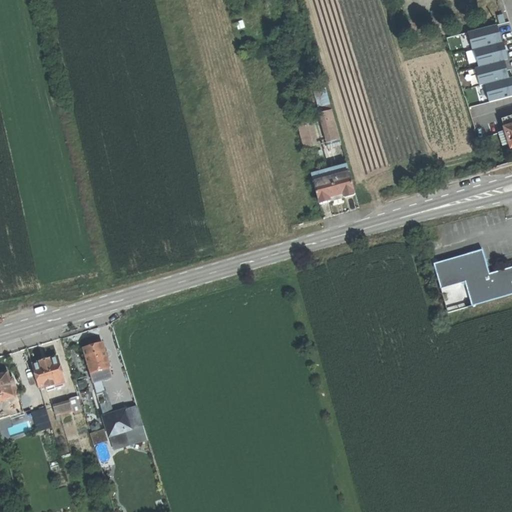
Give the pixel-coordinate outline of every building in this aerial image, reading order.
[(497,25),(468,33),(472,49),(501,42),(497,25)] [(463,34),(447,38),(450,48),(466,44),(463,34)] [(503,43),(473,50),(478,67),(508,59),(503,43)] [(476,69),(480,86),(509,78),(505,62),(476,69)] [(511,79),(484,87),(488,102),(511,95),(511,79)] [(328,90),(317,95),(322,107),(333,102),(328,90)] [(490,102),(468,108),(475,129),(496,122),(490,102)] [(332,110),(322,113),(331,142),(341,139),(332,110)] [(511,115),(502,119),(511,148),(511,147),(511,115)] [(306,117),(296,120),(304,149),(314,146),(306,117)] [(348,165),(312,175),(319,202),(321,203),(326,202),(349,196),(354,194),(356,193),(348,165)] [(485,250),(472,254),(488,264),(485,250)] [(464,256),(435,264),(449,313),(511,295),(511,268),(491,274),(488,264),(472,254),(464,256)] [(93,347),(83,350),(91,375),(99,372),(107,370),(110,369),(102,344),(93,347)] [(47,362),(33,366),(40,388),(46,386),(47,389),(65,384),(58,359),(47,362)] [(101,381),(110,378),(107,370),(99,372),(101,381)] [(99,372),(91,375),(93,383),(101,381),(99,372)] [(0,375),(0,402),(19,396),(14,381),(5,383),(3,374),(0,375)] [(93,383),(97,397),(105,394),(101,381),(93,383)] [(105,394),(97,397),(104,418),(111,415),(105,394)] [(0,420),(24,413),(19,396),(0,402),(0,420)] [(71,403),(55,408),(57,416),(82,409),(78,397),(70,400),(71,403)] [(111,415),(104,418),(110,437),(143,427),(137,407),(111,415)] [(46,410),(39,412),(43,424),(50,422),(46,410)] [(39,412),(32,414),(36,426),(43,424),(39,412)] [(96,443),(109,440),(106,428),(94,431),(96,443)]
